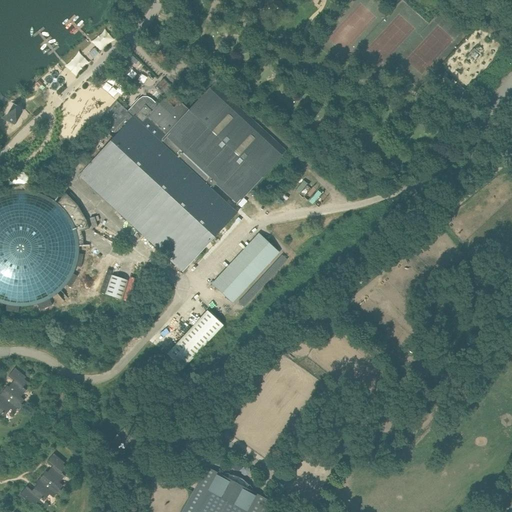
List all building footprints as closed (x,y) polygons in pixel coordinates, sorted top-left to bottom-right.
[(274,22),(287,7),(279,0),(267,0),(267,1),(266,0),(254,0),(246,10),(262,24),(268,17),(274,22)] [(80,176),(183,272),(186,269),(237,213),(211,189),(216,184),(237,204),(286,151),(214,84),(206,93),(190,110),(180,101),(174,107),(165,98),(159,105),(152,99),(148,96),(143,96),(139,99),(128,111),(117,101),(115,103),(103,116),(102,118),(102,120),(102,121),(114,132),(114,131),(118,134),(88,167),(80,176)] [(15,124),(26,108),(15,101),(4,117),(15,124)] [(0,302),(1,303),(2,303),(3,303),(3,304),(4,304),(5,304),(6,304),(7,305),(6,311),(19,313),(20,306),(21,306),(22,306),(23,306),(24,306),(25,306),(26,306),(27,306),(28,306),(29,306),(30,306),(31,305),(32,305),(33,305),(34,305),(35,305),(36,304),(37,304),(38,304),(40,310),(53,305),(50,299),(51,298),(52,298),(52,297),(53,296),(54,296),(55,295),(56,295),(56,294),(57,294),(58,293),(59,293),(59,292),(60,291),(61,291),(61,290),(62,289),(63,289),(63,288),(64,287),(65,287),(65,286),(66,285),(66,284),(71,287),(78,276),(73,273),(74,272),(74,271),(75,270),(75,269),(76,268),(76,267),(76,266),(81,267),(84,254),(79,253),(79,252),(79,251),(79,250),(79,249),(79,248),(79,246),(84,246),(83,245),(83,237),(81,231),(89,229),(87,220),(86,219),(78,205),(65,192),(58,203),(56,201),(55,201),(54,200),(53,200),(52,199),(55,193),(43,187),(41,193),(40,193),(39,193),(38,192),(37,192),(36,192),(35,192),(34,191),(33,191),(32,191),(31,191),(30,191),(29,191),(28,190),(27,190),(26,190),(26,185),(25,185),(21,184),(18,184),(11,185),(11,191),(10,191),(9,191),(8,192),(7,192),(6,192),(5,192),(4,192),(3,193),(2,193),(1,193),(0,194),(0,193),(0,302)] [(230,301),(277,250),(261,235),(214,286),(230,301)] [(244,307),(288,260),(283,255),(239,302),(244,307)] [(112,273),(106,294),(128,300),(134,279),(112,273)] [(184,368),(218,332),(224,325),(208,310),(168,353),(184,368)] [(3,392),(21,407),(23,405),(21,404),(25,400),(21,397),(27,390),(25,388),(24,390),(22,388),(28,382),(24,379),(26,377),(16,368),(9,375),(14,380),(9,386),(8,386),(3,392)] [(0,415),(3,413),(6,415),(11,409),(15,412),(18,408),(19,409),(21,407),(3,392),(0,395),(0,415)] [(42,477),(60,492),(62,490),(61,489),(63,486),(59,482),(65,476),(63,474),(62,475),(61,474),(67,467),(63,464),(65,462),(54,453),(48,461),(53,466),(48,472),(46,471),(42,477)] [(261,511),(268,499),(257,493),(248,488),(250,486),(247,483),(245,481),(242,479),(239,477),(235,476),(232,475),(228,474),(227,477),(207,466),(182,511),(261,511)] [(60,492),(42,477),(37,483),(38,484),(32,490),(27,486),(21,494),(31,503),(33,501),(36,504),(41,499),(44,501),(50,494),(54,497),(57,493),(58,494),(60,492)]
